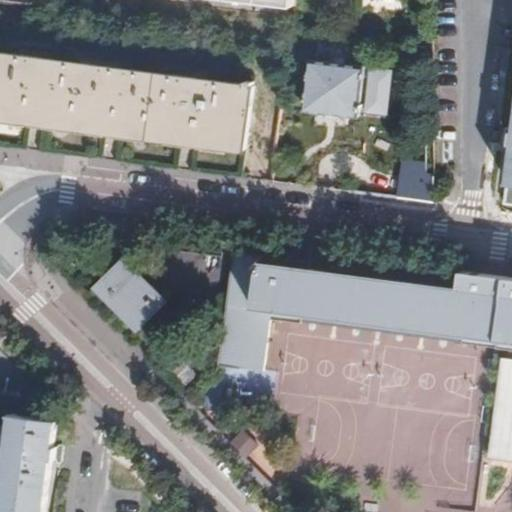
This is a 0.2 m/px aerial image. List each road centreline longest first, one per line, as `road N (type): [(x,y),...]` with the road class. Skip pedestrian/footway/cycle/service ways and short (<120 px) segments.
road 1 (tertiary): [(463,242),(68,189),(46,191),(0,218)]
road 2 (residential): [(463,242),(493,0)]
road 3 (tertiary): [(0,279),(122,401)]
road 4 (tertiary): [(122,401),(233,511)]
